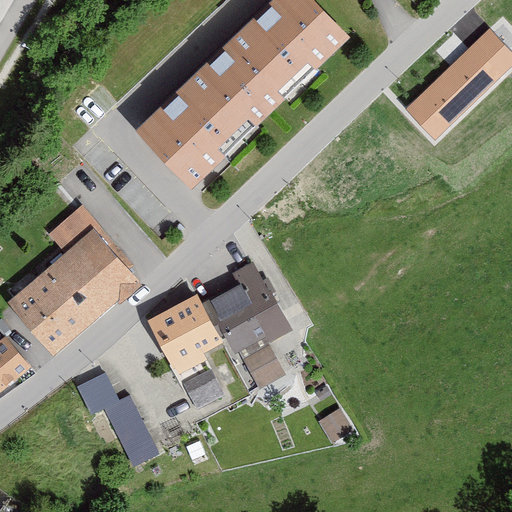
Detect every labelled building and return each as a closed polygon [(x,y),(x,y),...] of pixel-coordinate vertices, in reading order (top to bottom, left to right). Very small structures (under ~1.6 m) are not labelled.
[(320,0),(256,0),(127,124),(190,190),(353,34),(320,0)] [(511,52),(490,29),(406,108),(436,139),(511,67),(511,52)] [(64,258),(9,301),(52,355),(145,281),(83,204),(45,234),(64,258)] [(264,271),(200,306),(220,341),(228,339),(237,356),(262,342),(268,352),(299,335),(264,271)] [(197,296),(148,321),(175,376),(206,360),(201,351),(220,341),(200,306),(197,296)] [(0,390),(27,368),(0,335),(0,390)] [(214,372),(185,387),(195,407),(225,393),(214,372)] [(107,375),(79,387),(92,416),(112,407),(120,404),(107,375)] [(132,398),(120,404),(112,407),(135,461),(155,453),(132,398)] [(344,407),(318,419),(331,447),(357,434),(344,407)]
